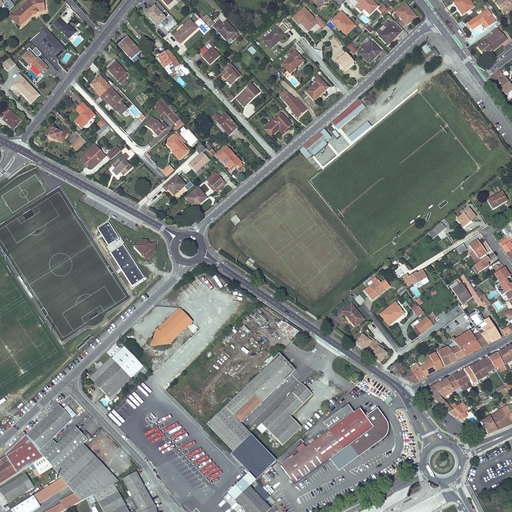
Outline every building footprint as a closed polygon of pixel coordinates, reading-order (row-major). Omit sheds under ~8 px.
[(14,5),(9,0),(8,1),(7,0),(0,0),(0,5),(2,4),(9,11),(14,5)] [(30,0),(11,16),(19,26),(34,14),(35,15),(38,13),(37,12),(44,11),(42,0),(30,0)] [(370,0),(356,0),(356,1),(370,15),(378,7),(370,0)] [(457,0),(454,3),(455,5),(457,4),(463,14),(474,7),(469,0),(457,0)] [(511,0),(502,0),(496,5),(504,15),(508,11),(509,12),(509,13),(511,10),(511,0)] [(158,3),(155,6),(161,14),(164,11),(158,3)] [(396,12),(396,13),(399,16),(402,20),(406,25),(416,17),(406,4),(396,12)] [(383,5),(378,9),(382,13),(384,11),(386,9),(383,5)] [(152,12),(148,15),(157,26),(165,18),(161,14),(155,6),(150,10),(152,12)] [(317,25),(321,28),(318,30),(320,32),(322,30),(326,26),(321,21),(318,17),(315,19),(304,7),(295,16),(292,18),(299,25),(301,23),(309,32),(317,25)] [(341,12),(332,21),(346,35),(354,26),(341,12)] [(467,24),(471,29),(483,22),(487,28),(496,22),(490,15),(487,17),(484,13),(467,24)] [(203,19),(207,24),(211,21),(206,16),(203,19)] [(68,40),(76,33),(79,30),(76,26),(79,24),(75,19),(74,18),(68,22),(70,24),(69,25),(67,26),(60,18),(54,24),(61,32),(68,40)] [(178,34),(174,37),(180,44),(197,29),(190,21),(177,33),(178,34)] [(394,21),(391,25),(400,34),(403,30),(394,21)] [(227,41),(230,38),(236,33),(226,22),(222,25),(219,22),(213,26),(227,41)] [(483,22),(471,29),(472,30),(482,24),(486,29),(487,28),(483,22)] [(362,23),(358,26),(363,31),(365,29),(367,28),(362,23)] [(382,33),(379,36),(388,45),(400,34),(391,25),(387,28),(382,33)] [(64,50),(45,28),(39,33),(44,38),(41,41),(47,48),(44,50),(50,58),(57,52),(59,54),(64,50)] [(277,44),(276,42),(284,35),(278,28),(263,41),(271,49),(277,44)] [(485,41),(477,48),(484,57),(492,50),(493,51),(501,45),(499,42),(505,38),(497,28),(491,33),(493,35),(494,36),(486,42),(485,41)] [(284,35),(276,42),(277,44),(285,36),(284,35)] [(127,38),(123,41),(129,47),(124,51),(124,52),(134,63),(139,58),(136,55),(139,53),(136,49),(137,48),(127,38)] [(336,39),(332,42),(335,46),(336,45),(337,48),(341,46),(340,42),(336,39)] [(123,41),(119,45),(124,51),(129,47),(123,41)] [(364,51),(360,54),(369,64),(381,52),(370,41),(365,45),(364,44),(360,47),(364,51)] [(211,42),(199,52),(211,65),(220,56),(213,49),(216,47),(211,42)] [(256,51),(250,44),(245,49),(251,56),(256,51)] [(426,45),(422,49),(426,54),(430,50),(426,45)] [(287,52),(292,56),(295,54),(296,53),(296,52),(294,50),(295,49),(293,46),(287,52)] [(38,61),(38,58),(37,57),(41,54),(36,48),(32,51),(29,48),(27,50),(31,54),(28,57),(26,55),(19,61),(26,69),(32,62),(34,64),(33,66),(40,73),(47,67),(41,61),(38,61)] [(53,61),(65,51),(64,50),(59,54),(57,52),(50,58),(53,61)] [(168,51),(160,56),(166,67),(169,66),(170,68),(173,66),(174,69),(179,66),(176,59),(168,51)] [(295,54),(292,56),(282,65),(290,74),(296,68),(295,67),(302,60),(296,53),(295,54)] [(344,71),(349,67),(353,64),(353,63),(345,54),(337,62),(344,71)] [(16,66),(10,58),(2,65),(8,72),(16,66)] [(302,60),(295,67),(296,68),(304,61),(302,60)] [(113,66),(108,71),(121,84),(128,78),(125,74),(126,73),(116,63),(113,65),(113,66)] [(226,73),(222,77),(226,81),(231,86),(239,78),(231,69),(233,67),(230,64),(224,70),(226,73)] [(233,67),(231,69),(239,78),(241,77),(233,67)] [(16,77),(13,80),(16,83),(18,85),(17,87),(20,90),(19,91),(23,95),(31,87),(17,72),(15,75),(16,77)] [(91,84),(95,89),(102,96),(110,88),(108,86),(110,85),(109,83),(107,85),(100,77),(91,84)] [(496,78),(491,81),(503,97),(511,90),(511,86),(505,77),(499,81),(496,78)] [(320,80),(316,83),(307,92),(314,100),(328,88),(320,80)] [(252,86),(236,99),(244,108),(259,94),(252,86)] [(39,95),(31,87),(23,95),(30,103),(39,95)] [(120,107),(116,104),(121,100),(110,88),(102,96),(109,104),(112,107),(113,107),(121,115),(128,110),(123,105),(120,107)] [(95,89),(94,90),(100,97),(102,96),(95,89)] [(283,100),(289,95),(285,90),(279,96),(283,100)] [(283,100),(292,110),(299,117),(307,111),(296,99),(294,100),(289,95),(283,100)] [(102,96),(100,97),(107,105),(109,104),(102,96)] [(390,102),(385,97),(369,110),(374,115),(390,102)] [(161,99),(154,107),(161,115),(164,112),(160,106),(164,103),(161,99)] [(337,118),(332,123),(341,134),(356,123),(369,112),(358,100),(337,118)] [(168,107),(164,103),(160,106),(164,112),(168,116),(173,112),(168,107)] [(82,118),(76,124),(81,130),(95,117),(83,104),(78,108),(83,114),(81,116),(82,118)] [(0,112),(5,117),(3,120),(9,125),(13,129),(21,120),(7,109),(8,108),(6,106),(3,110),(3,109),(0,112)] [(292,110),(291,111),(298,119),(299,117),(292,110)] [(174,113),(169,117),(176,124),(180,120),(175,114),(174,113)] [(225,115),(217,122),(229,135),(237,128),(225,115)] [(272,124),(269,126),(265,130),(271,137),(278,130),(283,136),(286,133),(284,131),(287,129),(291,125),(282,115),(275,121),(273,119),(272,117),(268,120),(270,122),(272,124)] [(151,129),(154,132),(157,136),(164,130),(167,127),(163,123),(160,125),(158,122),(151,118),(146,126),(151,129)] [(177,126),(174,128),(176,130),(184,124),(181,122),(177,126)] [(102,129),(98,133),(100,136),(108,128),(105,125),(102,128),(102,129)] [(62,143),(66,135),(67,132),(60,129),(59,132),(53,129),(51,133),(47,131),(45,136),(53,140),(53,138),(58,141),(62,143)] [(307,151),(324,136),(328,141),(332,138),(324,129),(319,134),(316,137),(308,143),(299,150),(307,159),(311,156),(307,151)] [(177,133),(175,135),(182,143),(185,141),(177,133)] [(182,143),(175,135),(166,143),(174,151),(173,153),(179,160),(189,151),(182,143)] [(86,142),(81,137),(71,146),(76,151),(86,142)] [(314,155),(327,144),(324,140),(310,151),(313,154),(314,155)] [(95,146),(82,158),(92,170),(105,157),(95,146)] [(203,146),(196,151),(199,154),(205,149),(203,146)] [(209,146),(206,149),(213,156),(216,154),(209,146)] [(107,155),(111,160),(121,151),(116,147),(107,155)] [(220,159),(223,162),(232,154),(230,151),(220,159)] [(125,154),(112,166),(115,169),(113,171),(116,175),(120,172),(123,175),(132,167),(129,165),(128,165),(124,161),(128,158),(125,154)] [(198,160),(202,164),(206,168),(212,163),(204,154),(198,160)] [(232,154),(223,162),(231,171),(237,166),(240,169),(243,166),(232,154)] [(164,171),(163,172),(167,177),(174,171),(170,166),(164,171)] [(207,182),(209,183),(218,175),(216,173),(207,182)] [(218,175),(209,183),(215,191),(225,182),(218,175)] [(176,176),(164,187),(167,190),(168,189),(174,196),(182,189),(179,186),(183,183),(176,176)] [(225,182),(215,191),(217,192),(226,184),(225,182)] [(215,191),(209,183),(207,185),(214,192),(215,191)] [(186,198),(190,203),(193,206),(195,205),(196,207),(206,199),(198,189),(186,198)] [(502,193),(488,201),(493,209),(506,201),(502,193)] [(457,219),(456,219),(463,227),(470,222),(469,221),(475,215),(469,208),(463,213),(463,214),(461,216),(459,213),(455,216),(457,219)] [(236,215),(231,218),(235,225),(240,221),(236,215)] [(98,229),(108,245),(120,238),(109,221),(98,229)] [(441,222),(432,229),(433,229),(428,234),(432,239),(446,228),(441,222)] [(508,238),(500,243),(506,253),(511,248),(511,231),(507,226),(504,228),(510,237),(508,238)] [(504,228),(501,229),(508,238),(510,237),(504,228)] [(137,244),(133,244),(133,247),(135,247),(144,256),(144,259),(149,259),(155,252),(155,244),(150,244),(146,240),(141,240),(137,244)] [(470,255),(477,264),(487,257),(485,254),(482,250),(484,249),(478,240),(469,246),(473,252),(470,255)] [(110,253),(132,286),(145,278),(124,244),(110,253)] [(463,244),(456,249),(459,254),(467,250),(463,244)] [(477,264),(475,265),(478,269),(475,271),(477,274),(486,268),(484,265),(487,263),(490,261),(487,257),(477,264)] [(493,268),(496,273),(504,268),(501,264),(499,266),(498,264),(493,268)] [(507,273),(504,268),(496,273),(494,274),(498,279),(507,273)] [(407,275),(402,277),(408,287),(413,284),(414,286),(427,278),(422,270),(416,274),(415,273),(413,274),(413,275),(411,277),(411,276),(408,277),(407,275)] [(510,277),(507,273),(498,279),(500,283),(510,277)] [(196,279),(198,283),(200,281),(204,289),(207,288),(200,276),(196,279)] [(377,281),(371,286),(364,291),(371,300),(379,295),(385,289),(390,286),(385,280),(381,284),(378,280),(377,281)] [(503,295),(505,294),(511,289),(511,282),(510,284),(507,281),(497,287),(498,290),(498,291),(500,294),(501,293),(502,296),(503,295)] [(456,282),(450,286),(462,303),(470,298),(461,284),(458,285),(456,282)] [(355,295),(353,297),(360,306),(365,302),(360,295),(357,297),(355,295)] [(395,303),(381,315),(389,325),(404,314),(395,303)] [(342,311),(355,327),(364,320),(352,304),(342,311)] [(414,310),(413,310),(418,317),(423,313),(418,306),(417,307),(414,310)] [(154,341),(153,341),(154,346),(172,344),(171,343),(193,322),(180,309),(158,329),(159,330),(156,332),(157,334),(155,335),(157,337),(154,341)] [(430,316),(416,326),(422,334),(436,323),(435,322),(432,318),(430,316)] [(501,338),(496,329),(492,332),(489,328),(493,325),(489,319),(485,321),(487,325),(478,331),(479,332),(488,345),(501,338)] [(284,322),(279,327),(292,339),(299,332),(284,322)] [(416,326),(412,329),(418,336),(422,334),(416,326)] [(476,327),(470,331),(474,336),(479,332),(478,331),(476,327)] [(507,327),(502,330),(505,335),(510,333),(507,327)] [(454,338),(451,339),(451,340),(457,347),(459,350),(465,356),(481,348),(473,336),(474,336),(470,331),(456,340),(454,338)] [(474,336),(473,336),(481,348),(488,345),(479,332),(474,336)] [(355,345),(360,348),(368,354),(377,342),(369,336),(367,338),(363,335),(355,345)] [(388,354),(383,350),(385,348),(377,342),(368,354),(376,360),(381,364),(388,354)] [(452,343),(447,347),(451,351),(457,360),(465,356),(459,350),(457,347),(455,348),(452,343)] [(429,355),(422,359),(423,360),(425,365),(426,366),(433,363),(436,371),(457,360),(451,351),(447,347),(445,345),(442,347),(443,349),(429,356),(429,355)] [(511,345),(498,353),(503,363),(503,365),(504,365),(506,364),(511,360),(511,345)] [(149,373),(124,347),(112,359),(111,357),(90,378),(110,400),(121,389),(120,388),(137,372),(143,378),(149,373)] [(498,353),(489,357),(495,369),(503,365),(503,363),(498,353)] [(207,424),(233,451),(251,434),(240,423),(295,371),(279,355),(207,424)] [(489,357),(479,362),(486,374),(495,369),(489,357)] [(398,362),(394,365),(396,367),(398,371),(397,371),(400,375),(407,370),(404,367),(403,367),(398,362)] [(418,362),(415,364),(416,364),(426,377),(436,371),(433,363),(426,366),(425,365),(421,367),(418,362)] [(479,362),(469,367),(476,380),(477,382),(487,376),(486,374),(479,362)] [(412,370),(411,371),(419,382),(427,377),(426,377),(416,364),(411,368),(412,370)] [(464,370),(470,381),(472,384),(477,382),(476,380),(469,367),(464,370)] [(464,370),(453,376),(460,387),(462,391),(469,387),(467,383),(470,381),(464,370)] [(410,372),(403,378),(411,383),(413,384),(415,384),(419,382),(411,371),(410,372)] [(453,376),(447,379),(454,390),(460,387),(453,376)] [(447,379),(440,383),(449,395),(455,391),(454,390),(447,379)] [(440,383),(433,387),(442,398),(445,396),(449,395),(440,383)] [(302,384),(261,424),(282,446),(301,428),(290,417),(312,395),(302,384)] [(442,398),(433,387),(426,390),(438,402),(445,410),(450,413),(453,411),(449,407),(443,400),(442,399),(442,398)] [(506,388),(498,393),(500,396),(508,393),(507,390),(506,388)] [(482,403),(481,403),(483,406),(493,401),(492,397),(489,399),(482,403)] [(463,402),(460,405),(466,412),(469,411),(463,402)] [(473,409),(472,409),(473,411),(480,407),(481,409),(484,407),(483,406),(481,403),(473,409)] [(454,404),(449,407),(453,411),(450,413),(456,417),(465,413),(466,412),(460,405),(459,406),(457,407),(454,404)] [(40,450),(51,439),(52,439),(72,419),(71,418),(63,410),(58,405),(26,435),(40,450)] [(377,410),(372,414),(367,418),(360,408),(353,413),(348,405),(323,423),(329,431),(281,466),(294,485),(330,458),(339,470),(370,448),(382,439),(382,438),(383,438),(384,437),(385,436),(385,435),(386,434),(386,433),(386,432),(387,431),(387,430),(387,429),(387,428),(387,427),(387,426),(387,425),(387,424),(386,423),(386,422),(385,422),(385,421),(377,410)] [(507,406),(499,411),(507,426),(511,424),(511,405),(508,407),(507,406)] [(75,415),(67,407),(63,410),(71,418),(75,415)] [(499,411),(490,417),(498,430),(507,426),(499,411)] [(490,417),(480,422),(488,435),(498,430),(490,417)] [(57,445),(44,457),(53,468),(55,471),(83,444),(87,440),(82,435),(75,427),(57,445)] [(39,451),(25,435),(5,454),(7,455),(0,459),(0,484),(33,464),(44,457),(39,451)] [(39,451),(44,457),(57,445),(51,439),(40,450),(39,451)] [(83,444),(55,471),(61,479),(68,487),(71,490),(100,462),(83,444)] [(44,457),(33,464),(40,476),(53,468),(44,457)] [(118,482),(111,474),(114,472),(111,468),(108,471),(100,462),(71,490),(74,494),(80,502),(94,495),(114,484),(118,482)] [(136,472),(122,479),(138,509),(134,511),(156,511),(156,507),(154,505),(136,472)] [(25,474),(0,490),(0,491),(7,504),(33,487),(25,474)] [(61,479),(33,496),(38,505),(68,487),(61,479)] [(94,495),(98,503),(103,511),(128,511),(118,492),(114,484),(94,495)] [(249,487),(235,500),(246,511),(267,511),(270,509),(249,487)] [(51,510),(46,511),(62,511),(80,502),(74,494),(49,508),(51,510)] [(33,496),(11,510),(12,511),(31,511),(40,507),(38,505),(33,496)]
